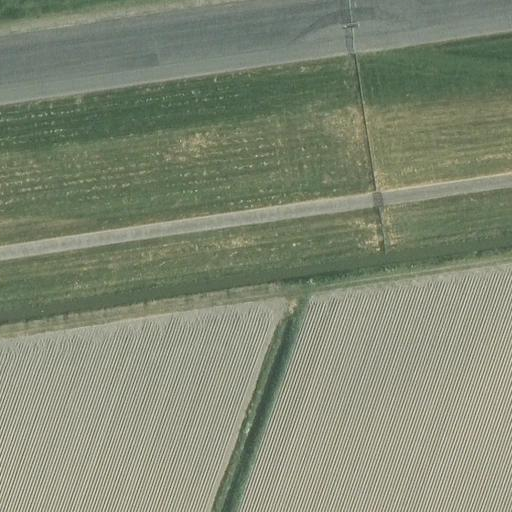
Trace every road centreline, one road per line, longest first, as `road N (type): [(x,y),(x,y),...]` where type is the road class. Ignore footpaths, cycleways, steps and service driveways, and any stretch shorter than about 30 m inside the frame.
road 1 (track): [(0,97),(511,22)]
road 2 (track): [(374,42),(511,62)]
